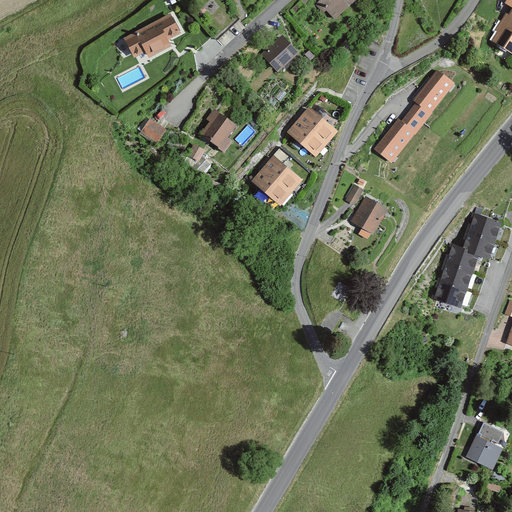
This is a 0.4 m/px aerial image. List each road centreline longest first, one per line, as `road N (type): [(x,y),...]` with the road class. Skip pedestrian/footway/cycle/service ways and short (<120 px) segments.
road 1 (residential): [(343,375),(318,351),(296,280),(381,67)]
road 2 (tertiary): [(343,375),(420,248),(511,129)]
road 3 (tertiary): [(425,511),(511,264)]
road 4 (tertiary): [(259,511),(343,375)]
road 5 (residential): [(284,0),(178,103)]
